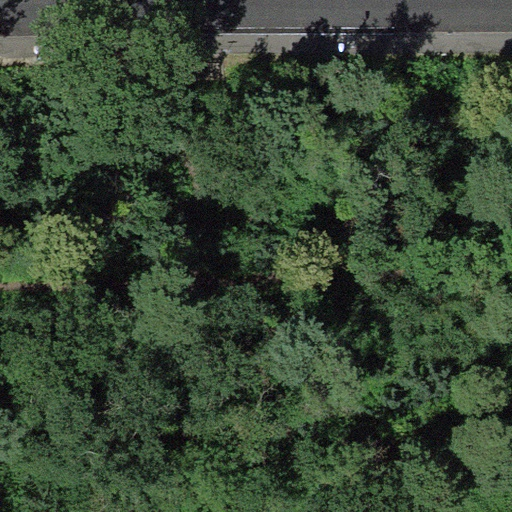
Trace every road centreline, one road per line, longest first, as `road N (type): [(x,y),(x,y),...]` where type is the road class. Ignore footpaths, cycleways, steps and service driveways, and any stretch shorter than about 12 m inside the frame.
road 1 (track): [(0,309),(195,309),(511,292)]
road 2 (track): [(400,511),(377,471),(131,309)]
road 3 (track): [(377,471),(511,341)]
